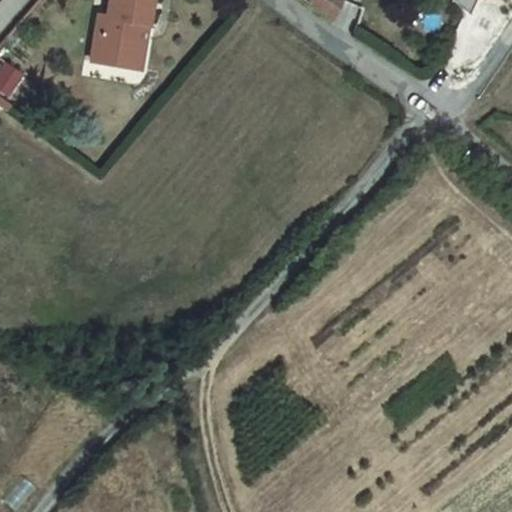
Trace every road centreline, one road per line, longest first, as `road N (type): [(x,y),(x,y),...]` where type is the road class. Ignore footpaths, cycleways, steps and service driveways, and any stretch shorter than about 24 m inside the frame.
road 1 (unclassified): [(273,0),(441,118),(511,180)]
road 2 (track): [(211,352),(205,424),(230,511)]
